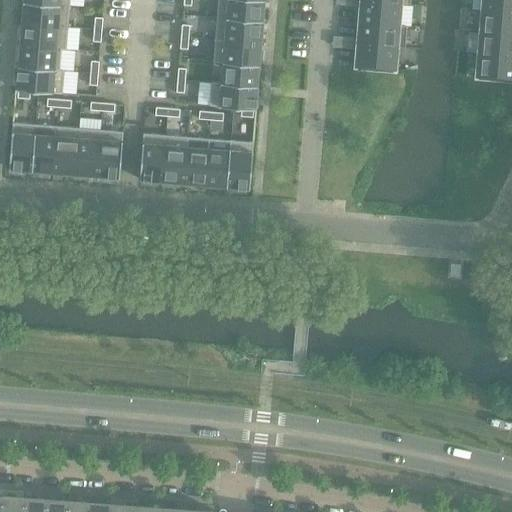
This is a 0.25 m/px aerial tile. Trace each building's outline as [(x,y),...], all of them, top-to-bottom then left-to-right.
[(265,2),(265,1),(256,0),(218,0),(217,19),(263,22),(264,21),(263,21),(265,2)] [(511,0),(483,0),(482,11),(511,13),(511,0)] [(359,23),(399,26),(401,6),(401,4),(361,1),(361,5),(359,23)] [(68,28),(70,6),(23,3),(23,4),(24,4),(22,24),(68,28)] [(511,13),(482,11),(480,33),(511,35),(511,13)] [(94,30),(102,31),(103,19),(95,18),(94,30)] [(262,44),(263,22),(217,19),(215,40),(262,44)] [(399,26),(359,23),(358,40),(358,44),(398,48),(399,26)] [(66,50),(68,28),(22,24),(20,46),(66,50)] [(181,38),(189,38),(190,26),(182,26),(181,38)] [(94,30),(93,42),(101,43),(102,31),(94,30)] [(511,57),(511,35),(480,33),(478,54),(511,57)] [(181,38),(180,50),(188,50),(189,38),(181,38)] [(334,46),(346,47),(346,39),(335,39),(334,46)] [(358,44),(358,40),(346,39),(346,47),(357,48),(358,44)] [(260,66),(262,44),(215,40),(213,62),(260,66)] [(357,48),(356,67),(396,70),(398,48),(358,44),(357,48)] [(66,51),(66,50),(20,46),(19,67),(18,67),(18,68),(65,72),(65,71),(60,71),(62,51),(66,51)] [(511,79),(511,57),(478,54),(477,77),(511,79)] [(91,62),(90,74),(98,74),(99,63),(91,62)] [(260,67),(260,66),(213,62),(213,63),(223,64),(221,84),(212,83),(212,84),(258,88),(258,87),(259,67),(260,67)] [(63,94),(65,72),(18,68),(16,91),(63,94)] [(178,81),(186,82),(187,70),(179,69),(178,81)] [(98,74),(90,74),(89,86),(97,86),(98,74)] [(177,93),(185,94),(186,82),(178,81),(177,93)] [(258,88),(212,84),(210,106),(256,110),(258,88)] [(30,100),(30,92),(19,91),(18,99),(30,100)] [(47,107),(59,108),(60,100),(48,99),(47,107)] [(72,101),(60,100),(59,108),(71,109),(72,101)] [(90,111),(102,112),(103,104),(91,103),(90,111)] [(115,105),(103,104),(102,112),(114,113),(115,105)] [(156,116),(168,117),(168,109),(156,108),(156,116)] [(168,109),(168,117),(179,118),(180,110),(168,109)] [(253,118),(254,110),(242,110),(241,117),(253,118)] [(199,120),(211,121),(212,113),(200,112),(199,120)] [(224,114),(212,113),(211,121),(223,122),(224,114)] [(32,172),(36,125),(13,123),(9,170),(32,172)] [(36,125),(32,172),(33,172),(33,171),(54,173),(57,127),(56,127),(56,137),(36,135),(37,125),(36,125)] [(54,173),(75,175),(79,129),(57,127),(54,173)] [(75,175),(97,177),(101,131),(79,129),(75,175)] [(97,177),(120,179),(124,133),(101,131),(97,177)] [(162,182),(166,136),(143,134),(140,180),(162,182)] [(184,184),(188,138),(166,136),(162,182),(184,184)] [(206,186),(209,149),(188,147),(189,138),(188,138),(184,184),(206,186)] [(227,188),(231,141),(230,141),(229,151),(209,149),(206,186),(226,187),(226,188),(227,188)] [(227,188),(250,190),(254,143),(231,141),(227,188)] [(0,511),(22,511),(23,498),(3,497),(1,497),(0,508),(0,511)] [(43,511),(45,500),(23,498),(22,511),(43,511)] [(65,511),(66,501),(45,500),(43,511),(65,511)] [(65,511),(87,511),(88,503),(66,501),(65,511)] [(88,503),(87,511),(108,511),(109,505),(88,503)]
